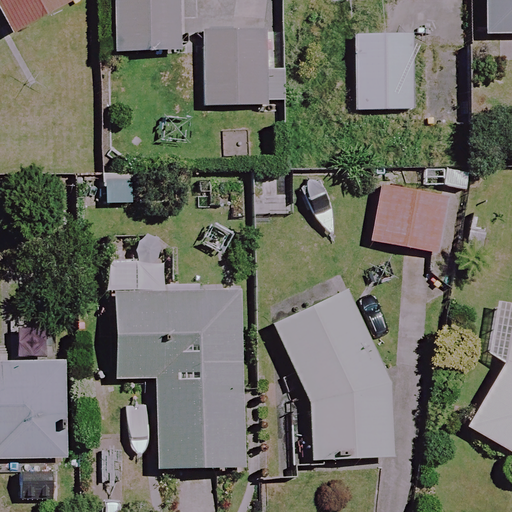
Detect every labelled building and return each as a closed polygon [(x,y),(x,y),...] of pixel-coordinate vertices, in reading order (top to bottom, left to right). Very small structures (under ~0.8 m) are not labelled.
[(0,0),(0,19),(10,37),(80,0),(79,0),(0,0)] [(113,0),(113,54),(177,54),(177,0),(113,0)] [(511,0),(482,0),(482,37),(511,37),(511,0)] [(264,35),(203,35),(203,108),(264,107),(264,35)] [(413,38),(357,36),(355,111),(410,112),(413,38)] [(445,192),(379,182),(369,244),(435,254),(445,192)] [(311,399),(317,463),(387,457),(378,363),(346,293),(276,325),(311,399)] [(243,469),(239,295),(113,298),(115,381),(155,380),(157,471),(243,469)] [(511,318),(502,366),(466,431),(511,456),(511,318)] [(0,460),(65,462),(67,365),(0,364),(0,460)]
